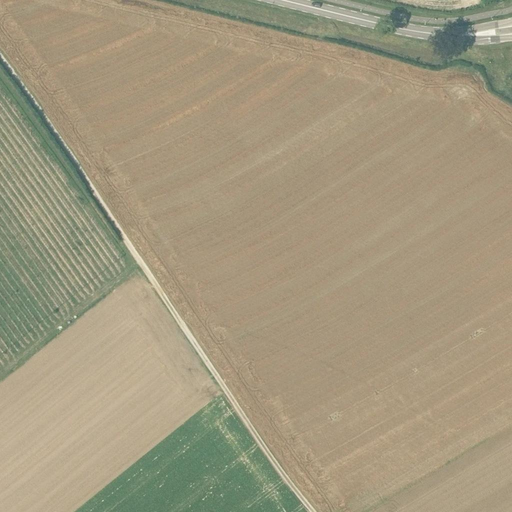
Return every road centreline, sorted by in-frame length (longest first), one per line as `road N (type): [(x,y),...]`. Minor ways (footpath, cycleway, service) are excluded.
road 1 (track): [(0,58),(311,511)]
road 2 (secondary): [(511,29),(440,35),(281,0)]
